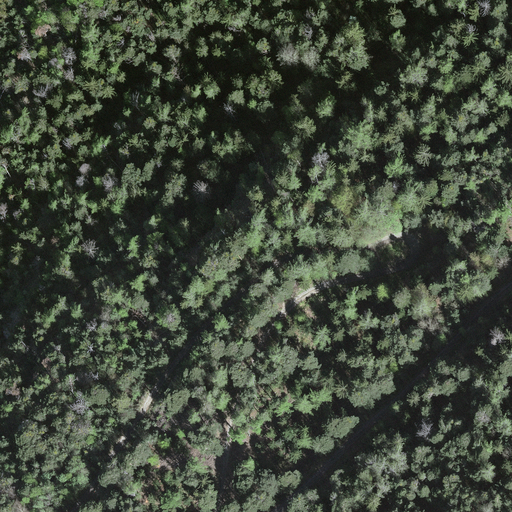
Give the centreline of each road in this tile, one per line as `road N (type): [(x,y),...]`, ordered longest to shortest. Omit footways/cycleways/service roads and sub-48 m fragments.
road 1 (track): [(73,511),(189,344),(275,263),(375,248),(398,235),(415,242),(410,261),(312,291),(265,337),(237,410),(218,511)]
road 2 (track): [(277,511),(511,284)]
